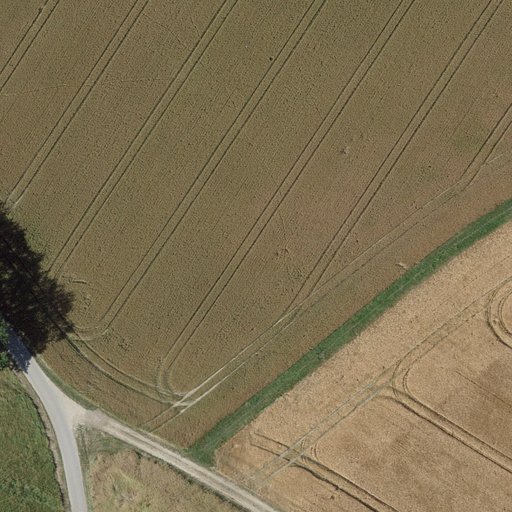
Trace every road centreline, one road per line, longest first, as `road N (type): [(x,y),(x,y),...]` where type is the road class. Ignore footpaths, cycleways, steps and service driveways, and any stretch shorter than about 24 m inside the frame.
road 1 (track): [(45,397),(267,511)]
road 2 (track): [(0,332),(58,423),(83,511)]
